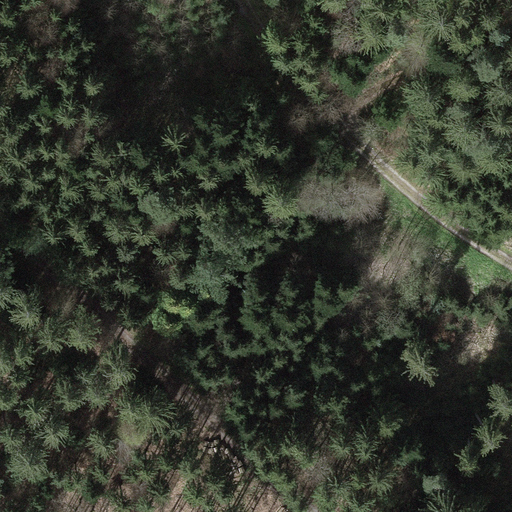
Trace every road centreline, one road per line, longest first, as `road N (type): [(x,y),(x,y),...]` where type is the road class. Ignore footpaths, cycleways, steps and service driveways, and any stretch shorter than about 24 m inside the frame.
road 1 (track): [(311,511),(166,370),(0,244)]
road 2 (track): [(245,0),(359,152),(408,196),(511,262)]
